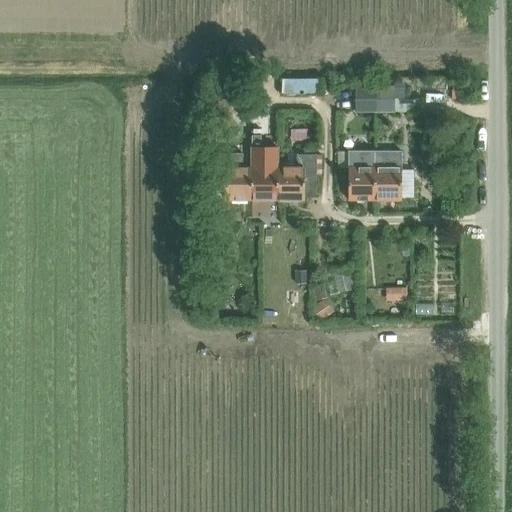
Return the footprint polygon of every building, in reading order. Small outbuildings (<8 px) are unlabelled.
[(356,113),(375,113),(375,87),(356,87),(356,113)] [(394,87),(375,87),(375,113),(394,113),(394,87)] [(229,91),(207,91),(207,119),(229,119),(229,91)] [(348,201),(375,201),(375,153),(337,153),(337,169),(348,169),(348,201)] [(375,153),(375,201),(401,201),(401,153),(375,153)] [(277,168),(277,201),(304,201),(304,177),(316,177),(316,155),(294,155),(294,168),(277,168)] [(251,168),(243,168),(243,161),(230,161),(230,168),(224,168),(224,201),(251,201),(251,168)] [(251,201),(277,201),(277,168),(251,168),(251,201)]
